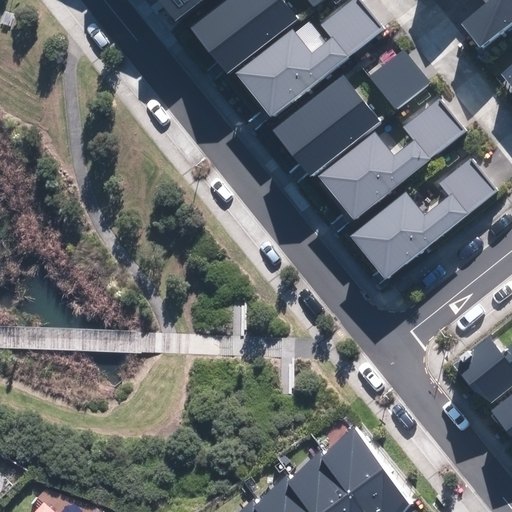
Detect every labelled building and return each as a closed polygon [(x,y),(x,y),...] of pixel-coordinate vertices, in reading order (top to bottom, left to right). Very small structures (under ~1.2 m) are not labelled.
[(158,0),(175,21),(201,0),(158,0)] [(217,0),(188,23),(228,74),(299,19),(284,0),(217,0)] [(237,75),(272,118),(384,28),(361,0),(349,0),(325,20),(335,33),(311,53),(292,30),(237,75)] [(480,47),(511,22),(511,0),(483,0),(485,3),(460,23),(480,47)] [(403,50),(370,77),(396,109),(430,82),(403,50)] [(511,64),(500,73),(511,88),(511,64)] [(274,130),(311,176),(380,120),(343,74),(274,130)] [(319,176),(354,219),(467,130),(440,96),(407,121),(418,135),(394,154),(375,131),(319,176)] [(351,237),(386,280),(499,191),(471,157),(439,182),(450,196),(425,215),(407,192),(351,237)] [(489,405),(511,385),(511,341),(500,352),(488,337),(455,364),(489,405)] [(511,432),(511,395),(494,410),(511,432)] [(333,448),(305,477),(300,471),(269,505),(265,499),(251,511),(415,511),(424,502),(367,426),(339,455),(333,448)] [(63,511),(52,502),(43,511),(63,511)]
